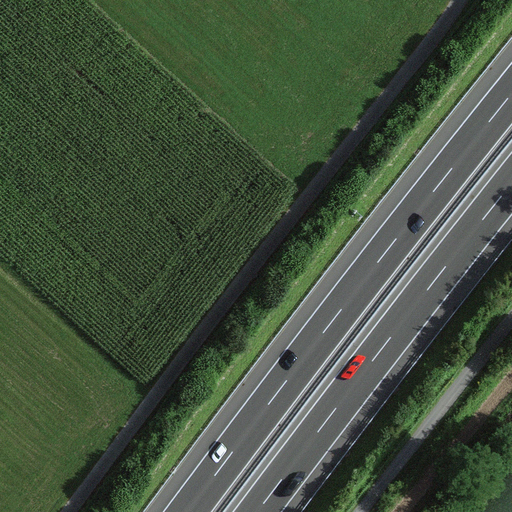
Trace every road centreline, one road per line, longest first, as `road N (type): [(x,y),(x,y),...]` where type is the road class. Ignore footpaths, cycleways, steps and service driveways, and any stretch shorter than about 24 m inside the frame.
road 1 (track): [(459,0),(71,511)]
road 2 (motorway): [(511,92),(187,511)]
road 3 (motorway): [(262,511),(511,186)]
road 4 (track): [(511,327),(365,511)]
road 5 (unknown): [(511,399),(423,511)]
